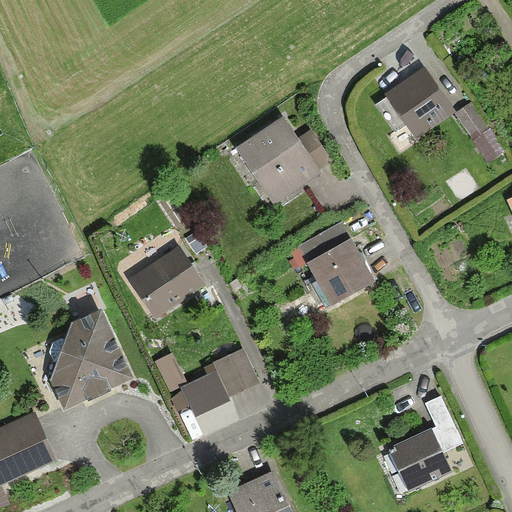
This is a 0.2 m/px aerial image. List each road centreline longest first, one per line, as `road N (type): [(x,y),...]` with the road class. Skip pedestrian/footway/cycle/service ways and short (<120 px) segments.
road 1 (residential): [(454,0),(348,71),(330,102),(450,338)]
road 2 (residential): [(450,338),(68,511)]
road 3 (residential): [(450,338),(511,469)]
